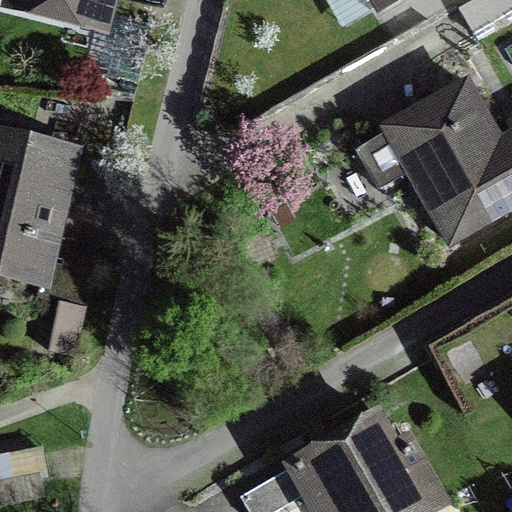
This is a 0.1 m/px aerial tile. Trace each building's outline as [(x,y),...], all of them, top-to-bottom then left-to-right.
[(117,46),(129,0),(17,0),(12,20),(117,46)] [(511,0),(474,0),(458,10),(473,35),(511,11),(511,0)] [(511,150),(510,151),(477,95),(393,143),(457,256),(511,224),(511,150)] [(0,290),(53,304),(87,171),(0,149),(0,290)] [(386,416),(293,467),(307,492),(318,511),(440,511),(449,507),(428,468),(418,474),(386,416)] [(293,467),(242,511),(241,511),(283,511),(307,492),(293,467)]
